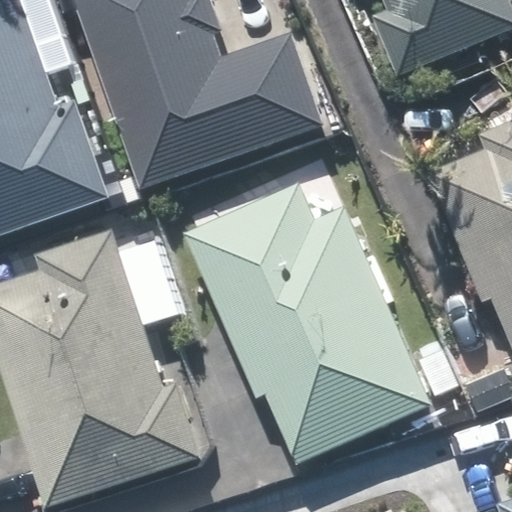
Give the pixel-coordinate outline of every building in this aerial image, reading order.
[(115,0),(0,0),(0,47),(34,149),(197,92),(164,0),(120,15),(115,0)] [(206,0),(250,109),(300,90),(289,58),(282,61),(257,0),(206,0)] [(388,16),(413,77),(511,37),(511,0),(399,0),(403,9),(388,16)] [(511,130),(494,137),(501,152),(447,177),(498,305),(510,301),(511,304),(511,130)] [(313,463),(445,407),(359,207),(329,220),(314,185),(201,234),(270,396),(282,391),(313,463)] [(0,289),(0,321),(62,507),(214,457),(190,387),(178,389),(125,230),(52,254),(57,271),(0,289)] [(456,350),(432,361),(448,397),(472,387),(456,350)] [(511,511),(511,425),(410,461),(427,511),(511,511)]
